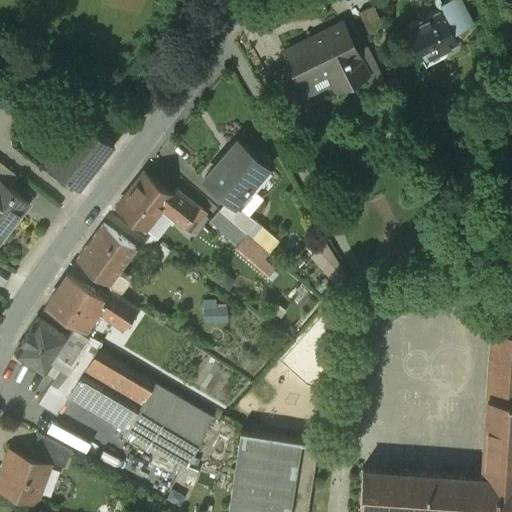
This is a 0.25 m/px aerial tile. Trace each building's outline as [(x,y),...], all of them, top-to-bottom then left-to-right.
[(464,0),(435,0),(436,1),(438,3),(440,4),(443,4),(444,6),(441,8),(451,29),(474,18),(464,0)] [(373,5),(359,11),(369,32),(380,27),(382,22),(373,5)] [(441,8),(426,16),(425,14),(420,17),(421,18),(407,25),(426,63),(443,54),(439,47),(456,38),(451,29),(441,8)] [(343,22),(325,31),(325,32),(312,39),(311,38),(285,50),(291,62),(302,85),(304,84),(335,68),(342,83),(336,86),(337,87),(368,72),(343,22)] [(291,62),(267,74),(286,106),(309,94),(304,84),(302,85),(291,62)] [(34,102),(13,126),(39,148),(60,124),(34,102)] [(83,119),(46,162),(80,189),(115,145),(83,119)] [(269,165),(239,138),(205,177),(228,197),(235,203),(236,201),(269,165)] [(19,175),(0,160),(0,179),(10,187),(19,175)] [(175,193),(146,170),(117,206),(146,229),(163,208),(191,230),(207,211),(179,189),(175,193)] [(10,187),(0,179),(0,239),(29,202),(10,187)] [(236,201),(235,203),(228,197),(219,208),(248,232),(258,221),(236,201)] [(248,232),(219,208),(209,220),(237,244),(248,232)] [(139,247),(105,222),(78,258),(122,291),(135,275),(124,267),(139,247)] [(69,271),(46,305),(85,328),(97,311),(124,330),(139,307),(111,287),(105,295),(69,271)] [(208,298),(208,317),(230,318),(231,299),(208,298)] [(69,337),(38,317),(17,351),(57,377),(41,401),(77,424),(87,407),(69,395),(99,348),(103,342),(76,325),(69,337)] [(488,398),(483,475),(363,467),(360,509),(415,511),(511,511),(511,335),(492,334),(488,398)] [(212,419),(99,348),(69,395),(87,407),(88,407),(130,431),(126,437),(188,469),(212,419)] [(244,428),(231,511),(296,511),(304,455),(320,457),(323,439),(244,428)] [(72,448),(40,431),(31,456),(48,463),(49,459),(66,465),(72,448)] [(31,456),(12,449),(6,464),(4,463),(0,474),(0,485),(9,488),(11,492),(21,496),(25,494),(35,498),(39,496),(42,486),(41,482),(48,463),(31,456)]
